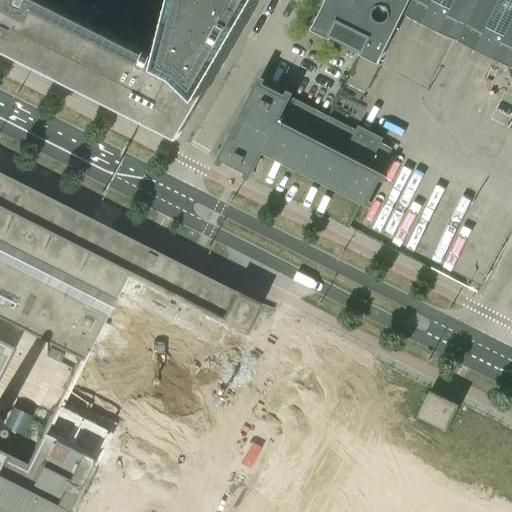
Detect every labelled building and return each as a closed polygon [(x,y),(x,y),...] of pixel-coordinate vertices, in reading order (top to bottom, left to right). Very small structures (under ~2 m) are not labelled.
[(0,0),(0,46),(179,137),(184,130),(207,90),(215,76),(216,76),(260,0),(0,0)] [(378,62),(404,11),(409,0),(326,0),(312,29),(358,52),(362,54),(378,62)] [(511,0),(409,0),(404,11),(511,66),(511,0)] [(378,62),(362,54),(347,82),(367,92),(381,64),(378,62)] [(227,146),(219,162),(221,163),(223,158),(249,171),(247,176),(248,177),(262,149),(363,200),(371,204),(371,203),(367,200),(380,176),(384,178),(385,176),(380,174),(384,165),(373,160),(384,138),(359,125),(344,155),(316,141),(329,116),(326,115),(289,96),(290,94),(289,93),(287,98),(280,94),(266,88),(260,84),(263,80),(261,79),(256,89),(248,105),(253,107),(237,138),(232,136),(227,146)] [(0,173),(0,317),(79,358),(122,271),(245,333),(260,304),(0,173)] [(316,333),(280,406),(281,407),(328,430),(328,431),(392,463),(402,444),(417,414),(429,390),(316,333)] [(0,511),(64,511),(107,429),(56,404),(26,464),(0,450),(0,374),(13,348),(0,340),(0,511)] [(459,405),(457,404),(430,390),(417,414),(447,429),(459,405)] [(417,414),(402,444),(511,499),(511,431),(459,405),(447,429),(417,414)] [(280,409),(270,428),(308,447),(318,452),(328,431),(328,430),(281,407),(280,409)] [(269,431),(228,511),(275,511),(308,447),(270,428),(269,431)] [(308,447),(275,511),(511,511),(511,499),(402,444),(393,463),(392,463),(328,431),(318,452),(308,447)]
